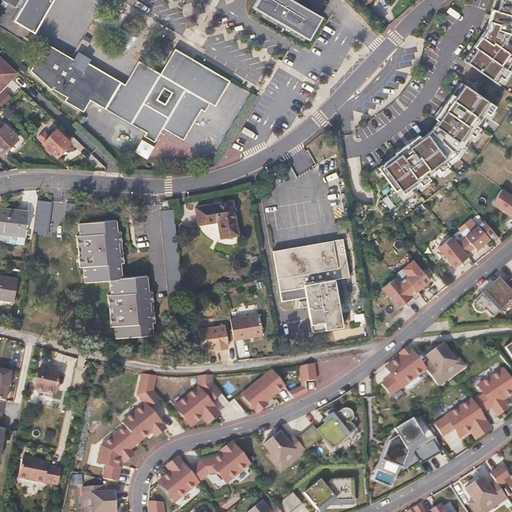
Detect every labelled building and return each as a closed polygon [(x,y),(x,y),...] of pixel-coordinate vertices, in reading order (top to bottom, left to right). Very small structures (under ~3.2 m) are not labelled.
[(5,0),(20,8),(13,20),(33,33),(52,0),(5,0)] [(286,0),(281,9),(265,0),(256,0),(252,8),(307,39),(320,17),(298,4),(300,2),(297,0),(286,0)] [(286,0),(265,0),(281,9),(286,0)] [(511,0),(491,0),(485,22),(488,22),(486,30),(482,35),(480,33),(460,61),(496,86),(511,64),(511,0)] [(90,100),(105,109),(121,82),(87,63),(85,67),(74,60),(46,44),(31,70),(50,90),(52,88),(67,97),(65,101),(83,112),(90,100)] [(78,53),(74,60),(85,67),(87,63),(90,59),(78,53)] [(15,71),(0,56),(0,92),(5,87),(4,86),(10,78),(12,80),(18,73),(15,71)] [(124,85),(121,82),(105,109),(146,133),(144,136),(154,142),(162,128),(182,140),(201,109),(204,111),(209,103),(214,106),(229,81),(193,60),(189,67),(170,56),(160,74),(138,61),(124,85)] [(492,108),(457,83),(431,120),(435,122),(428,133),(417,141),(415,137),(390,155),(391,157),(374,170),(391,194),(384,200),(389,209),(445,168),(442,165),(451,158),(459,147),(463,149),(492,108)] [(2,125),(0,123),(0,151),(2,154),(18,139),(3,124),(2,125)] [(38,140),(46,148),(50,151),(56,157),(69,143),(55,130),(49,137),(45,132),(38,140)] [(141,140),(135,153),(148,159),(154,146),(141,140)] [(511,198),(506,194),(500,190),(489,204),(511,221),(511,219),(511,198)] [(46,237),(50,203),(37,202),(33,235),(46,237)] [(237,233),(232,202),(196,208),(199,225),(218,222),(220,237),(237,233)] [(65,205),(63,219),(77,220),(78,206),(65,205)] [(0,209),(0,234),(25,237),(28,212),(0,209)] [(182,296),(177,247),(173,210),(159,211),(168,298),(182,296)] [(492,235),(481,222),(455,245),(466,258),(492,235)] [(121,281),(120,265),(119,255),(118,245),(121,245),(120,235),(116,235),(115,224),(79,228),(80,239),(77,240),(78,250),(81,249),(82,260),(79,260),(79,270),(83,270),(84,285),(110,282),(111,297),(108,298),(109,307),(112,307),(113,316),(110,317),(111,328),(115,328),(115,339),(152,335),(151,323),(154,323),(153,313),(150,313),(149,302),(148,293),(146,278),(121,281)] [(455,245),(450,238),(434,250),(450,271),(466,258),(455,245)] [(343,240),(273,252),(280,292),(281,302),(306,298),(311,333),(343,327),(335,280),(349,278),(343,240)] [(415,268),(397,281),(411,299),(429,285),(415,268)] [(17,280),(0,277),(0,299),(13,302),(17,280)] [(397,281),(394,277),(380,288),(397,310),(411,299),(397,281)] [(472,300),(490,319),(511,298),(511,277),(501,287),(494,279),(472,300)] [(263,336),(259,315),(230,320),(233,340),(263,336)] [(228,346),(225,326),(199,330),(202,351),(212,349),(218,348),(219,351),(227,350),(226,347),(228,346)] [(511,340),(497,349),(510,371),(511,369),(511,340)] [(426,363),(422,366),(426,371),(437,389),(465,369),(453,354),(449,357),(440,344),(422,357),(426,363)] [(388,399),(426,371),(422,366),(414,355),(385,376),(389,381),(380,388),(388,399)] [(299,366),(301,389),(290,390),(291,395),(318,392),(315,364),(299,366)] [(498,405),(511,396),(511,382),(503,368),(474,386),(495,420),(504,414),(498,405)] [(59,374),(40,370),(35,391),(54,395),(59,374)] [(240,397),(254,414),(287,387),(272,370),(240,397)] [(4,402),(6,390),(9,388),(9,383),(8,381),(9,373),(0,371),(0,416),(3,402),(4,402)] [(198,390),(174,408),(189,429),(199,421),(203,426),(218,415),(198,390)] [(472,399),(431,421),(440,438),(452,431),(458,441),(470,434),(473,441),(490,432),(472,399)] [(136,446),(162,425),(148,408),(122,429),(136,446)] [(334,409),(294,440),(303,451),(320,437),(330,450),(355,431),(349,424),(353,421),(344,409),(337,413),(334,409)] [(82,415),(75,414),(72,427),(79,428),(82,415)] [(423,439),(410,418),(390,431),(394,438),(387,443),(380,461),(398,469),(406,450),(423,439)] [(93,477),(114,482),(121,462),(136,446),(122,429),(99,448),(93,477)] [(294,440),(290,435),(283,440),(277,432),(259,445),(278,473),(304,455),(303,451),(294,440)] [(50,434),(47,444),(53,446),(56,435),(50,434)] [(248,467),(231,444),(194,473),(202,484),(210,475),(221,489),(248,467)] [(194,473),(179,455),(163,467),(168,473),(153,485),(171,508),(202,484),(194,473)] [(57,466),(23,459),(19,479),(53,485),(57,466)] [(81,486),(83,476),(73,474),(71,484),(81,486)] [(511,474),(501,481),(511,498),(511,474)] [(487,511),(506,500),(496,486),(488,491),(480,478),(462,491),(469,503),(466,504),(471,511),(487,511)] [(318,481),(302,494),(315,511),(330,498),(349,498),(349,481),(318,481)] [(103,486),(79,487),(79,511),(113,511),(112,496),(104,496),(103,486)] [(281,511),(290,511),(301,503),(293,493),(277,505),(281,511)] [(279,511),(270,500),(263,505),(261,503),(248,511),(279,511)] [(148,511),(164,511),(165,502),(149,502),(148,511)]
